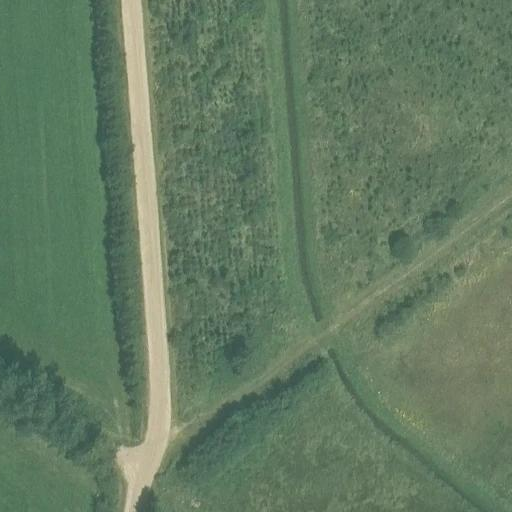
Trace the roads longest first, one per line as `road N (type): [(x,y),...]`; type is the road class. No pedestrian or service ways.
road 1 (track): [(133,470),(158,454),(125,0)]
road 2 (track): [(511,192),(158,454)]
road 3 (track): [(133,470),(91,436),(0,392)]
